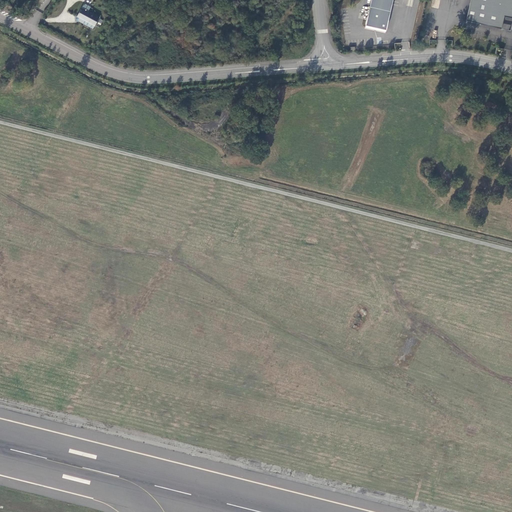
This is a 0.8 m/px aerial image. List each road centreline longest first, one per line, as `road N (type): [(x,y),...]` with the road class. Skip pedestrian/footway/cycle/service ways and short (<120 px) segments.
road 1 (track): [(511,274),(426,310),(407,354),(385,369),(365,367),(172,255),(81,239),(0,190)]
road 2 (tertiary): [(324,65),(134,77),(0,16)]
road 3 (track): [(61,417),(219,176)]
road 4 (track): [(511,380),(467,359),(394,294),(339,207)]
road 5 (tertiary): [(511,67),(440,56),(324,65)]
